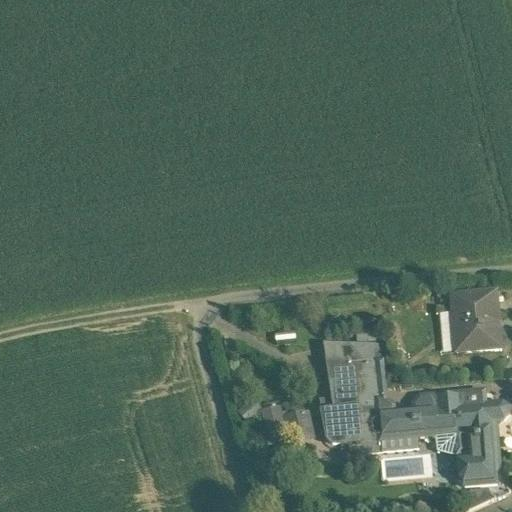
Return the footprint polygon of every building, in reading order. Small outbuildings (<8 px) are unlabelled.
[(496,295),(451,299),(453,318),(463,317),(466,354),(501,351),(496,295)] [(463,317),(453,318),(456,355),(466,354),(463,317)] [(356,334),(357,347),(383,344),(382,331),(356,334)] [(325,349),(333,402),(335,412),(358,410),(381,408),(377,368),(375,356),(375,350),(325,349)] [(375,356),(377,368),(385,367),(384,355),(375,356)] [(388,404),(385,367),(377,368),(381,408),(382,419),(413,416),(413,415),(413,413),(396,415),(395,409),(388,404)] [(464,490),(496,488),(495,476),(491,425),(498,424),(505,424),(509,418),(508,412),(503,407),(490,408),(490,409),(481,409),(479,396),(429,400),(430,414),(413,415),(413,416),(382,419),(384,444),(437,440),(437,438),(441,438),(446,433),(453,432),(459,436),(460,454),(456,460),(459,485),(464,490)] [(413,408),(413,413),(413,415),(430,414),(429,400),(418,401),(413,408)] [(322,414),(335,412),(333,402),(320,403),(322,414)] [(253,403),(239,417),(248,427),(263,413),(253,403)] [(381,408),(358,410),(362,446),(384,444),(382,419),(381,408)] [(333,449),(362,446),(358,410),(335,412),(322,414),(327,442),(333,449)] [(280,411),(262,416),(267,435),(285,430),(280,411)] [(310,411),(283,416),(289,448),(316,443),(310,411)] [(502,472),(498,424),(491,425),(495,476),(502,472)] [(437,438),(437,440),(439,455),(456,460),(460,454),(459,436),(453,432),(446,433),(441,438),(437,438)] [(280,433),(267,435),(269,449),(282,447),(280,433)]
